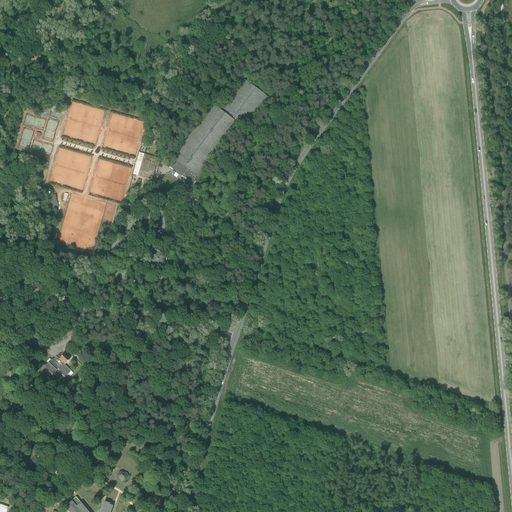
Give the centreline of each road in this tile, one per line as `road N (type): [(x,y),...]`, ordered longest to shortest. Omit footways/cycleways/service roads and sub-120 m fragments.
road 1 (secondary): [(511,469),(470,39)]
road 2 (tertiary): [(236,333),(289,173),(406,13),(424,1)]
road 3 (unclassified): [(236,333),(80,311),(42,297)]
road 4 (tertiary): [(182,511),(236,333)]
